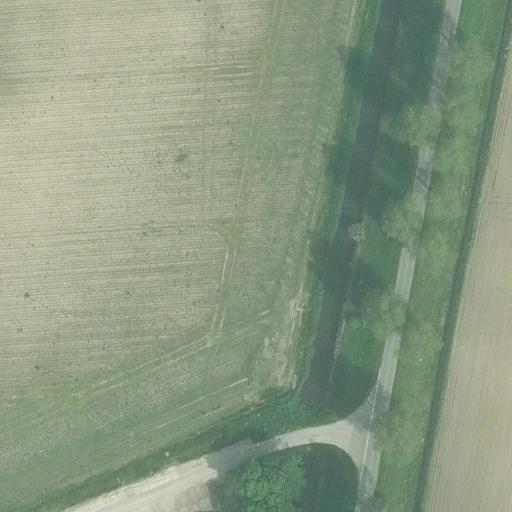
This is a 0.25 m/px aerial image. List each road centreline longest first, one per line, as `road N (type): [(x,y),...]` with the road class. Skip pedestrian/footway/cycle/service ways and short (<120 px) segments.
road 1 (unclassified): [(363,511),(452,0)]
road 2 (track): [(376,434),(309,436),(110,511)]
